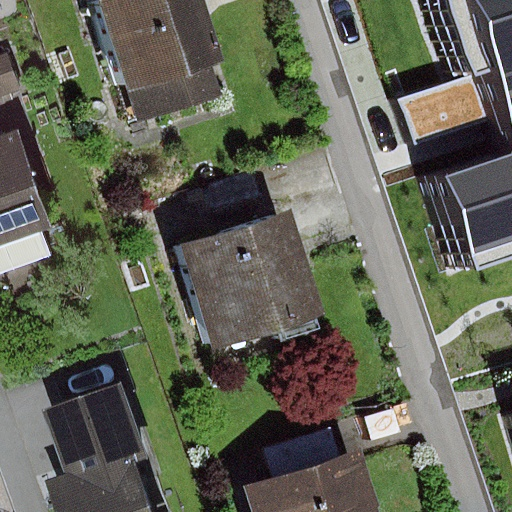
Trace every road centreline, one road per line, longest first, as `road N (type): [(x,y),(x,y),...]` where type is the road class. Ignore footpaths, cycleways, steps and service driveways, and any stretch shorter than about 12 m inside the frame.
road 1 (residential): [(473,511),(306,0)]
road 2 (residential): [(0,393),(42,511)]
